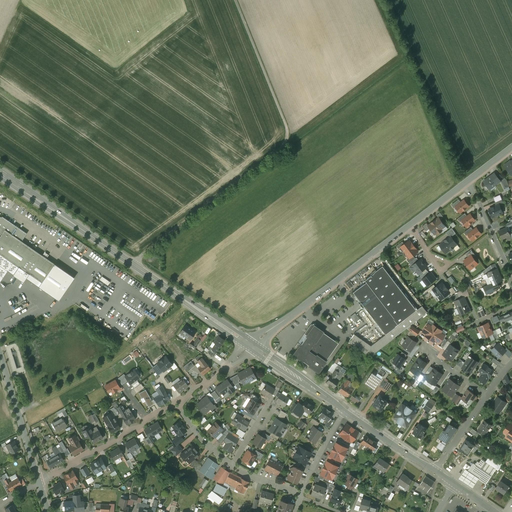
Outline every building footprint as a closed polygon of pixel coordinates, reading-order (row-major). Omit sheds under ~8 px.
[(495,173),(484,181),(490,189),(489,188),(494,184),(495,185),(501,181),(495,173)] [(459,199),(452,205),(454,208),(456,207),(455,207),(461,202),(459,199)] [(461,202),(455,207),(456,207),(460,213),(469,206),(464,200),(461,202)] [(496,206),(489,209),(493,217),(498,215),(498,214),(502,212),(503,213),(501,208),(500,204),(496,206)] [(465,213),(458,219),(460,222),(462,221),(467,216),(465,213)] [(467,216),(462,221),(467,227),(475,220),(470,214),(467,216)] [(0,237),(5,230),(16,237),(19,232),(19,231),(19,230),(13,226),(13,225),(12,223),(11,224),(2,218),(0,219),(0,218),(0,237)] [(429,226),(428,226),(430,228),(429,229),(431,232),(433,231),(435,234),(437,233),(438,234),(442,231),(441,230),(446,226),(441,220),(439,218),(429,226)] [(471,227),(464,233),(466,236),(468,235),(468,234),(473,230),(471,227)] [(452,228),(446,233),(450,238),(451,237),(456,233),(452,228)] [(473,230),(468,234),(468,235),(473,241),(481,234),(477,228),(473,230)] [(507,228),(499,231),(502,239),(506,237),(507,237),(507,236),(510,235),(507,228)] [(16,237),(5,230),(0,237),(0,254),(42,283),(55,264),(21,241),(16,237)] [(25,234),(21,231),(19,231),(19,232),(16,237),(21,241),(25,234)] [(446,240),(445,241),(448,245),(449,244),(453,249),(454,247),(457,245),(451,237),(450,238),(447,240),(446,240)] [(404,244),(402,246),(402,247),(401,247),(405,253),(414,246),(412,243),(411,244),(409,241),(404,244)] [(444,242),(440,245),(442,248),(442,250),(443,252),(445,252),(446,253),(451,250),(453,249),(449,244),(448,245),(445,241),(444,242)] [(414,246),(405,253),(410,258),(411,258),(413,256),(418,252),(416,249),(414,246)] [(471,250),(465,254),(468,258),(472,256),(473,257),(475,255),(471,250)] [(473,257),(472,256),(468,258),(464,261),(469,268),(472,266),(473,268),(478,264),(473,257)] [(417,258),(410,263),(412,267),(413,266),(419,261),(417,258)] [(419,261),(413,266),(416,270),(418,274),(427,267),(421,259),(419,261)] [(417,310),(383,266),(364,280),(366,282),(353,293),(360,303),(359,304),(362,308),(364,307),(385,335),(381,338),(386,344),(428,312),(423,306),(417,310)] [(490,266),(483,271),(485,275),(488,273),(492,271),(490,266)] [(492,271),(488,273),(490,277),(491,280),(490,280),(490,281),(492,281),(493,284),(490,285),(485,287),(486,291),(487,291),(488,293),(493,291),(496,289),(496,288),(499,287),(497,283),(502,281),(498,274),(499,273),(497,269),(492,271)] [(427,271),(420,276),(423,279),(430,274),(427,271)] [(430,274),(423,279),(428,286),(430,284),(433,282),(436,279),(431,273),(430,274)] [(102,276),(100,279),(108,285),(111,281),(102,276)] [(444,285),(442,283),(436,287),(433,290),(441,300),(450,293),(448,291),(448,290),(444,285)] [(448,290),(448,291),(450,293),(451,296),(456,292),(452,287),(448,290)] [(430,288),(423,293),(425,296),(432,291),(430,288)] [(466,289),(457,293),(460,298),(463,297),(464,297),(469,295),(466,289)] [(460,298),(454,301),(454,302),(455,302),(460,313),(460,314),(470,309),(468,305),(467,305),(464,297),(463,297),(460,298)] [(480,318),(486,315),(482,305),(477,308),(479,311),(477,312),(480,318)] [(355,322),(360,319),(356,313),(351,316),(355,322)] [(488,323),(479,327),(479,329),(478,329),(480,332),(481,332),(483,337),(492,334),(492,333),(492,332),(488,323)] [(311,325),(297,344),(300,346),(314,326),(316,328),(316,324),(311,325)] [(432,327),(428,324),(423,331),(427,334),(426,336),(430,339),(438,328),(434,325),(432,327)] [(195,332),(185,325),(179,333),(190,340),(195,332)] [(298,349),(296,352),(294,355),(296,356),(295,357),(297,358),(298,358),(318,372),(325,362),(309,351),(322,332),(316,328),(314,326),(300,346),(298,349)] [(419,332),(412,326),(409,331),(410,331),(417,336),(419,332)] [(438,328),(430,339),(434,342),(436,340),(439,343),(440,343),(443,338),(445,336),(441,333),(442,331),(438,328)] [(322,332),(309,351),(325,362),(338,343),(322,332)] [(381,338),(371,346),(353,334),(348,342),(370,357),(386,344),(381,338)] [(225,340),(218,336),(214,343),(215,344),(220,347),(225,340)] [(417,343),(409,337),(402,346),(410,352),(417,343)] [(443,338),(440,343),(439,343),(438,345),(443,348),(448,342),(443,338)] [(506,351),(498,343),(492,350),(499,358),(506,351)] [(215,344),(213,346),(211,344),(207,349),(215,354),(220,347),(215,344)] [(450,344),(443,355),(452,361),(459,350),(450,344)] [(406,360),(398,354),(393,363),(397,366),(400,368),(402,366),(406,360)] [(157,363),(164,372),(173,366),(167,356),(157,363)] [(465,362),(462,368),(470,374),(478,362),(470,356),(465,362)] [(205,362),(201,358),(198,360),(197,361),(198,363),(201,366),(198,368),(203,375),(211,369),(205,362)] [(427,363),(419,358),(411,369),(415,372),(414,373),(418,376),(427,363)] [(465,362),(460,359),(456,364),(462,368),(465,362)] [(190,361),(183,367),(187,372),(194,366),(190,361)] [(494,371),(484,364),(479,371),(483,374),(480,380),(479,379),(479,380),(485,384),(489,378),(494,371)] [(335,370),(331,375),(326,383),(334,388),(344,373),(340,371),(342,368),(338,365),(337,367),(336,366),(334,370),(335,370)] [(402,366),(400,368),(397,366),(395,370),(401,374),(405,368),(402,366)] [(250,367),(239,374),(244,384),(256,378),(250,367)] [(389,373),(381,368),(377,373),(385,378),(389,373)] [(434,368),(426,379),(435,385),(442,374),(434,368)] [(126,376),(125,377),(128,380),(131,384),(139,377),(134,370),(126,376)] [(124,374),(118,378),(122,385),(128,380),(125,377),(126,376),(124,374)] [(240,382),(236,375),(230,379),(235,385),(240,382)] [(379,380),(371,375),(365,383),(374,388),(379,380)] [(183,379),(174,385),(179,393),(183,390),(183,389),(188,386),(183,379)] [(402,379),(399,383),(409,389),(412,385),(402,379)] [(454,382),(450,379),(443,389),(453,396),(460,386),(455,383),(454,382)] [(115,380),(105,386),(109,392),(112,390),(113,392),(120,388),(115,380)] [(227,380),(216,388),(217,389),(210,394),(214,399),(215,400),(222,395),(223,397),(224,396),(223,395),(228,391),(230,394),(235,390),(233,387),(227,380)] [(144,387),(141,384),(134,389),(137,393),(144,387)] [(274,389),(266,384),(261,392),(270,398),(272,394),(274,389)] [(344,384),(343,384),(338,391),(347,397),(348,398),(350,394),(349,393),(352,390),(347,386),(344,384)] [(162,386),(156,389),(159,395),(165,392),(162,386)] [(436,386),(432,392),(435,395),(436,394),(439,390),(440,388),(436,386)] [(474,393),(468,389),(462,397),(461,399),(462,399),(466,402),(467,403),(470,398),(474,401),(477,396),(473,394),(474,393)] [(154,404),(146,390),(139,393),(142,398),(140,399),(143,403),(144,402),(145,404),(146,403),(149,407),(154,404)] [(154,398),(159,406),(170,399),(165,392),(159,395),(157,397),(154,398)] [(210,394),(209,393),(206,395),(207,396),(211,402),(214,399),(210,394)] [(260,397),(252,393),(249,398),(251,399),(251,398),(257,402),(260,397)] [(289,399),(280,393),(275,401),(284,406),(286,404),(289,399)] [(500,393),(498,396),(497,396),(490,406),(499,412),(502,408),(503,409),(507,403),(503,400),(506,396),(500,393)] [(207,396),(203,399),(197,404),(204,414),(205,414),(204,413),(211,408),(213,411),(212,412),(214,411),(218,408),(214,404),(214,405),(211,402),(207,396)] [(359,401),(352,396),(350,399),(357,404),(359,401)] [(387,402),(378,396),(372,405),(380,411),(382,408),(385,409),(388,404),(386,402),(387,402)] [(257,402),(251,398),(251,399),(244,409),(253,414),(260,404),(257,402)] [(436,402),(430,398),(429,400),(424,408),(429,412),(436,402)] [(314,407),(305,401),(302,405),(299,403),(294,411),(301,416),(305,410),(309,413),(314,407)] [(123,405),(122,403),(114,408),(118,415),(120,413),(122,417),(127,414),(122,405),(123,405)] [(403,404),(402,404),(398,410),(399,410),(398,412),(397,411),(393,417),(397,420),(396,421),(402,425),(403,424),(407,427),(411,421),(410,420),(411,419),(412,419),(416,414),(416,413),(412,410),(413,409),(407,405),(407,406),(403,404)] [(114,408),(114,407),(109,410),(111,413),(114,417),(118,415),(114,408)] [(335,415),(325,409),(319,417),(329,423),(335,415)] [(287,414),(281,411),(278,416),(283,419),(287,414)] [(122,417),(127,424),(136,419),(131,412),(127,414),(122,417)] [(114,417),(111,413),(103,417),(108,426),(112,433),(120,428),(114,417)] [(251,418),(242,413),(245,414),(243,418),(249,422),(251,418)] [(243,418),(237,415),(233,421),(236,423),(235,424),(244,430),(249,422),(243,418)] [(62,418),(52,423),(57,431),(61,429),(61,428),(66,425),(62,418)] [(319,423),(312,418),(310,422),(317,427),(319,423)] [(286,425),(277,419),(272,426),(273,426),(270,430),(272,431),(280,436),(282,433),(283,434),(283,433),(283,432),(285,429),(284,428),(286,425)] [(485,420),(478,429),(485,434),(492,425),(485,420)] [(443,426),(437,435),(448,442),(458,427),(449,421),(445,427),(443,426)] [(158,422),(144,430),(148,437),(149,438),(154,435),(162,430),(158,422)] [(180,422),(174,426),(176,429),(174,430),(177,433),(179,436),(186,431),(180,422)] [(216,423),(208,431),(215,438),(220,432),(223,429),(222,429),(216,423)] [(427,429),(419,423),(417,427),(415,426),(413,429),(414,430),(413,432),(421,438),(423,438),(424,438),(424,437),(424,435),(423,435),(427,429)] [(351,427),(346,424),(343,429),(342,430),(339,434),(340,435),(341,435),(350,441),(350,442),(350,441),(351,442),(354,438),(355,437),(358,432),(354,429),(354,428),(351,427),(352,427),(351,427)] [(322,432),(314,426),(309,434),(308,434),(306,437),(306,436),(305,437),(308,439),(315,443),(322,432)] [(98,430),(93,433),(91,430),(93,429),(91,427),(90,427),(82,431),(86,438),(89,436),(94,443),(98,441),(97,441),(103,438),(99,430),(98,430)] [(239,428),(236,433),(243,437),(246,432),(239,428)] [(280,436),(272,431),(269,436),(271,437),(277,440),(280,436)] [(269,436),(263,432),(261,436),(266,439),(268,441),(271,437),(269,436)] [(223,435),(217,441),(221,444),(223,440),(224,441),(227,435),(224,433),(223,435)] [(238,439),(228,433),(227,435),(224,441),(227,443),(224,447),(231,452),(233,447),(234,448),(235,447),(234,446),(236,443),(236,442),(237,440),(238,440),(238,439)] [(79,442),(75,435),(68,439),(72,445),(69,447),(74,455),(83,450),(81,445),(82,445),(80,442),(79,443),(79,442)] [(259,435),(258,437),(256,437),(253,443),(259,447),(262,442),(263,443),(266,439),(261,436),(259,435)] [(377,444),(365,436),(361,443),(364,445),(368,448),(367,449),(371,452),(377,444)] [(134,439),(129,442),(125,444),(130,452),(139,447),(135,439),(134,439)] [(473,444),(467,440),(463,444),(464,445),(460,450),(464,453),(464,452),(467,455),(470,451),(474,445),(473,444)] [(14,441),(6,445),(11,454),(19,449),(14,441)] [(66,449),(62,441),(58,443),(66,456),(70,454),(67,448),(66,449)] [(440,441),(436,446),(442,449),(445,444),(440,441)] [(341,445),(336,443),(333,447),(333,448),(332,450),(331,450),(332,451),(329,455),(334,458),(335,458),(335,459),(336,459),(340,461),(341,460),(346,449),(347,448),(342,446),(341,445)] [(178,445),(171,450),(176,456),(183,450),(178,445)] [(192,445),(180,455),(185,461),(189,458),(192,461),(194,459),(200,454),(192,445)] [(311,453),(299,446),(298,450),(297,449),(294,454),(295,455),(294,458),(306,464),(307,460),(308,460),(310,456),(311,453)] [(60,454),(56,447),(52,449),(56,456),(49,460),(51,463),(54,462),(56,465),(64,461),(60,454)] [(119,448),(110,453),(114,460),(123,455),(119,448)] [(253,454),(248,450),(242,460),(248,463),(251,465),(254,461),(256,457),(257,456),(253,454)] [(263,455),(256,450),(253,454),(257,456),(256,457),(260,460),(263,455)] [(329,455),(326,461),(327,461),(331,463),(332,463),(334,458),(329,455)] [(502,465),(489,456),(486,462),(497,469),(496,469),(498,471),(502,465)] [(101,459),(95,462),(90,464),(96,473),(106,467),(101,458),(101,459)] [(208,458),(199,471),(212,479),(215,475),(213,473),(219,465),(208,458)] [(384,463),(379,459),(379,458),(378,458),(374,465),(373,467),(377,470),(378,468),(383,472),(388,464),(385,462),(384,463)] [(282,465),(270,459),(264,469),(270,472),(270,471),(277,475),(282,465)] [(486,462),(482,459),(479,463),(478,462),(476,465),(473,463),(468,471),(475,476),(474,476),(479,479),(486,484),(496,469),(497,469),(486,462)] [(254,461),(251,465),(248,463),(247,465),(247,466),(252,469),(253,469),(257,464),(256,463),(254,461)] [(333,464),(332,463),(331,463),(327,461),(324,466),(323,466),(322,468),(322,469),(323,469),(320,474),(325,476),(326,477),(331,479),(331,478),(332,478),(337,468),(337,467),(337,466),(333,464)] [(86,466),(80,469),(84,477),(91,473),(86,466)] [(298,468),(294,466),(290,468),(291,470),(290,472),(289,473),(287,477),(288,480),(297,483),(299,479),(303,470),(300,469),(298,468)] [(229,473),(221,467),(213,479),(223,485),(229,473)] [(473,487),(479,479),(474,476),(475,476),(468,471),(466,470),(460,479),(473,487)] [(73,471),(63,476),(68,484),(73,481),(75,484),(80,482),(73,471)] [(223,485),(223,486),(228,489),(230,485),(231,482),(234,475),(230,473),(223,485)] [(412,481),(402,474),(396,482),(406,489),(412,481)] [(241,478),(234,475),(231,482),(237,485),(241,478)] [(358,479),(351,475),(349,478),(348,477),(344,483),(348,486),(347,487),(350,488),(350,487),(353,488),(358,479)] [(434,482),(426,476),(420,484),(425,487),(429,490),(434,482)] [(10,482),(6,484),(10,491),(22,484),(18,478),(10,482)] [(199,485),(203,488),(208,480),(204,478),(199,485)] [(249,482),(241,478),(237,485),(236,487),(237,487),(240,488),(245,491),(249,482)] [(509,487),(501,481),(496,488),(505,494),(509,487)] [(60,482),(53,485),(55,488),(53,489),(56,495),(60,492),(61,494),(65,491),(64,490),(60,482)] [(226,489),(216,484),(214,489),(213,491),(212,491),(209,495),(219,502),(222,498),(220,497),(223,494),(226,489)] [(325,488),(315,484),(311,494),(317,496),(321,498),(323,492),(325,488)] [(344,492),(334,488),(329,501),(339,505),(344,492)] [(274,494),(262,491),(259,501),(271,504),(274,494)] [(126,500),(121,499),(121,498),(119,505),(121,505),(119,511),(130,511),(131,508),(125,506),(127,500),(127,499),(126,500)] [(362,499),(360,506),(359,507),(367,509),(368,505),(369,501),(362,499)] [(74,500),(64,501),(64,502),(65,506),(65,510),(75,510),(74,502),(74,500)] [(78,502),(74,502),(75,510),(75,511),(79,511),(84,510),(85,510),(84,501),(78,502)] [(285,502),(280,501),(277,511),(290,511),(291,511),(291,510),(292,504),(286,502),(285,502)]
